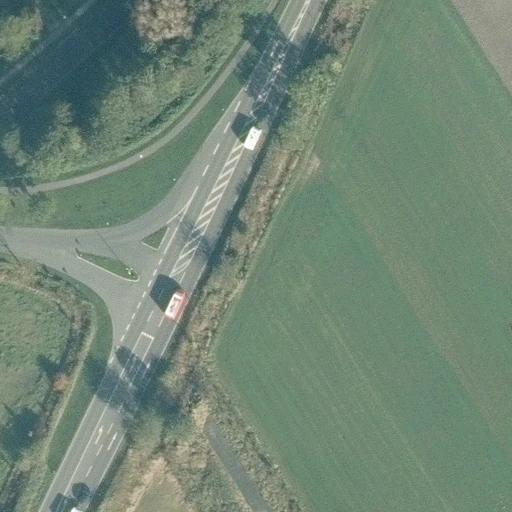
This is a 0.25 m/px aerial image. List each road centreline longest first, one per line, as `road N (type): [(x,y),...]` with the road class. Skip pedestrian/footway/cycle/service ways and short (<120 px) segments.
road 1 (primary): [(65,511),(162,312)]
road 2 (primary): [(222,189),(311,0)]
road 3 (residential): [(0,113),(126,0)]
road 4 (residential): [(222,189),(108,244)]
